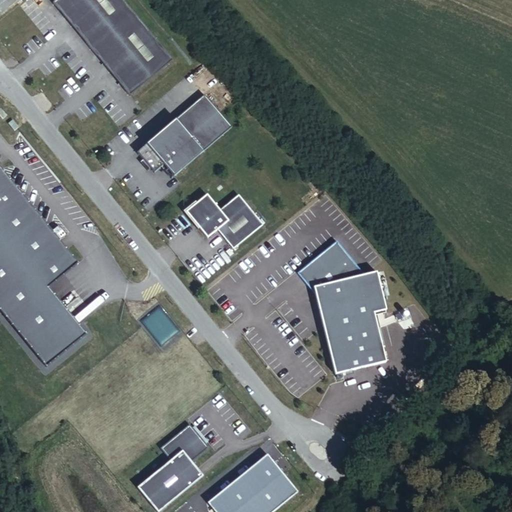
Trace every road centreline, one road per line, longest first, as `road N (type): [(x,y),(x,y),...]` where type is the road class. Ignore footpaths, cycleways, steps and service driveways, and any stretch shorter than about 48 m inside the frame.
road 1 (unclassified): [(312,446),(167,284),(0,77)]
road 2 (unknown): [(307,382),(250,318),(238,287),(319,222),(364,263)]
road 3 (track): [(312,446),(354,441),(439,511)]
road 4 (unknown): [(157,198),(127,160),(133,143),(186,89)]
